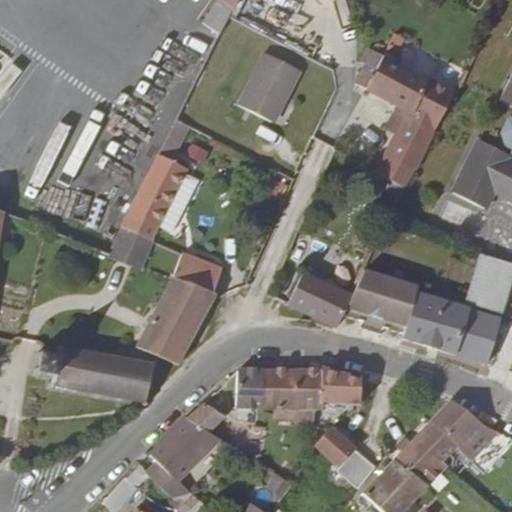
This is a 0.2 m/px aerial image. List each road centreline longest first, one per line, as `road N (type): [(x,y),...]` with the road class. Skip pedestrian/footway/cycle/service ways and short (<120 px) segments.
road 1 (tertiary): [(511,404),(289,335),(259,335),(235,348)]
road 2 (tertiary): [(235,348),(51,511)]
road 3 (residential): [(325,142),(235,348)]
